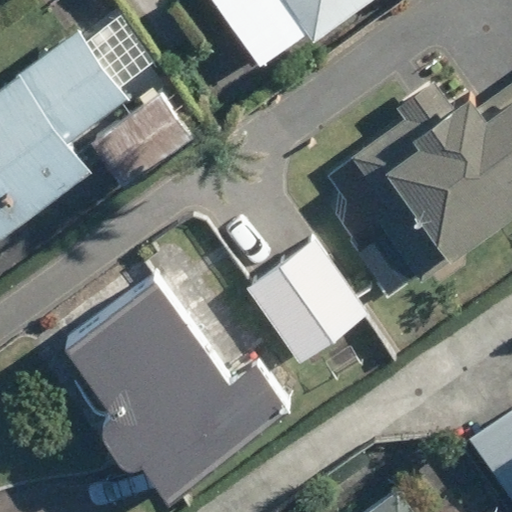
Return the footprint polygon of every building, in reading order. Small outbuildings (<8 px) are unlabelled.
[(327,24),(360,0),(235,0),(271,50),(320,14),(327,24)] [(133,87),(84,20),(0,80),(0,233),(102,160),(78,127),(133,87)] [(435,266),(511,210),(511,78),(497,90),(488,79),(466,95),(443,63),(396,96),(405,109),(359,142),(401,200),(390,204),(435,266)] [(205,127),(177,82),(106,126),(134,171),(205,127)] [(377,297),(323,221),(251,271),(304,347),(377,297)] [(242,373),(165,266),(77,328),(124,393),(109,404),(140,448),(158,435),(184,472),(296,392),(269,354),(242,373)] [(511,410),(488,427),(511,460),(511,410)] [(430,511),(406,477),(355,511),(430,511)]
